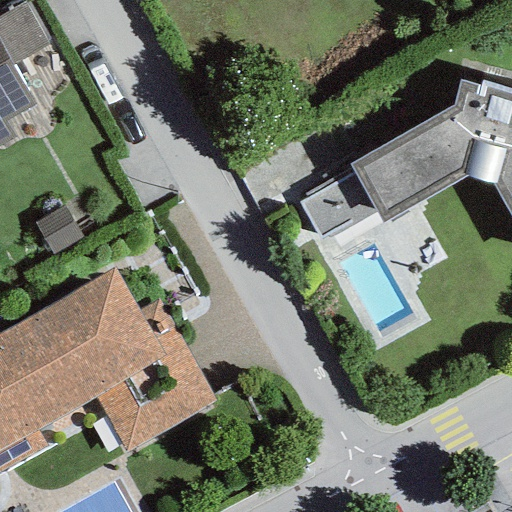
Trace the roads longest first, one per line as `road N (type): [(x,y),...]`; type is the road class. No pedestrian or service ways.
road 1 (residential): [(352,493),(82,0)]
road 2 (residential): [(511,400),(352,493)]
